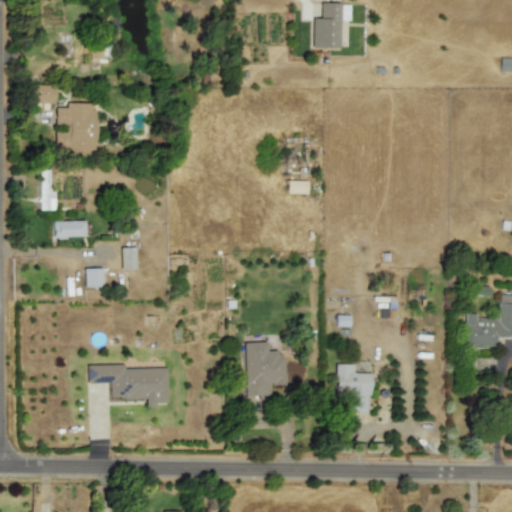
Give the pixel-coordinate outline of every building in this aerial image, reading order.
[(309,18),(309,48),(337,48),(337,20),(346,20),(346,3),(317,3),(317,18),(309,18)] [(89,59),(99,58),(98,44),(87,44),(89,59)] [(51,103),(52,85),(26,85),(26,102),(51,103)] [(52,107),(52,123),(62,123),(62,130),(52,130),(51,151),(92,151),(92,103),(63,102),(63,107),(52,107)] [(36,170),(37,210),(51,210),(51,191),(47,191),(46,169),(36,170)] [(303,193),(304,180),(284,180),(284,193),(303,193)] [(81,220),(49,221),(49,238),(81,237),(81,220)] [(117,247),(118,269),(132,269),(132,247),(117,247)] [(98,268),(81,268),(81,287),(98,287),(98,268)] [(511,337),(511,296),(496,295),(495,318),(472,317),(472,313),(461,313),(460,345),(493,347),(493,337),(511,337)] [(347,327),(347,315),(333,315),(333,326),(347,327)] [(242,397),(269,396),(268,385),(282,385),(281,352),(263,352),(263,342),(241,342),(242,397)] [(366,373),(350,373),(350,364),(333,363),(332,396),(342,397),(341,412),(365,413),(366,373)] [(84,365),(84,383),(106,383),(106,399),(142,398),(142,405),(164,404),(164,368),(121,368),(121,364),(84,365)]
